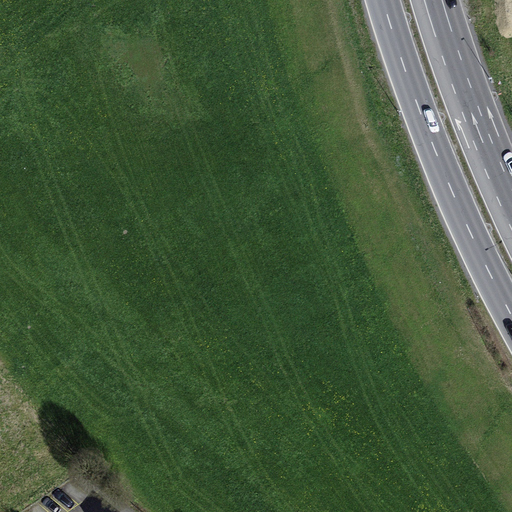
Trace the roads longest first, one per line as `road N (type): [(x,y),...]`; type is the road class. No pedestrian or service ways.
road 1 (trunk): [(385,0),(439,150),(511,308)]
road 2 (trunk): [(511,213),(474,130),(431,0)]
